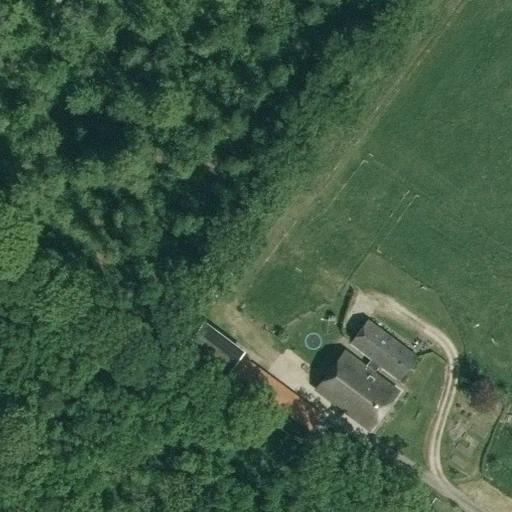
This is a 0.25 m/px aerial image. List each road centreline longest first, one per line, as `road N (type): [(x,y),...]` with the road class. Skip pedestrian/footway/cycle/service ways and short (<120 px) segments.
road 1 (track): [(301,391),(190,299),(170,326),(0,202)]
road 2 (track): [(301,391),(478,511)]
